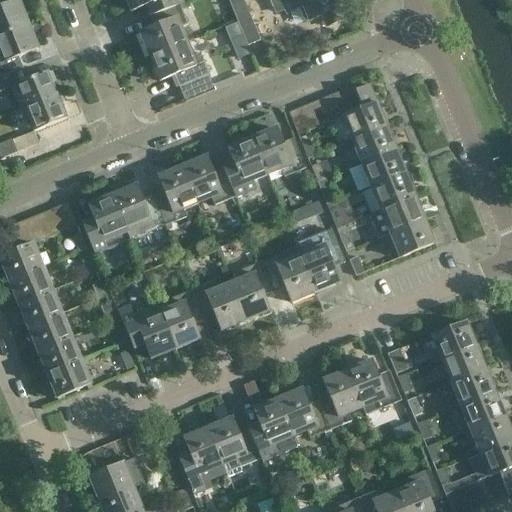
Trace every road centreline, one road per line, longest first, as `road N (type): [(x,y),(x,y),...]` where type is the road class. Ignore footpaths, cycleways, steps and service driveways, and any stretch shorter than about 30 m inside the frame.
road 1 (residential): [(36,452),(511,262)]
road 2 (residential): [(426,30),(130,146)]
road 3 (residential): [(511,236),(426,30)]
road 4 (residential): [(130,146),(69,0)]
road 5 (residential): [(130,146),(0,198)]
